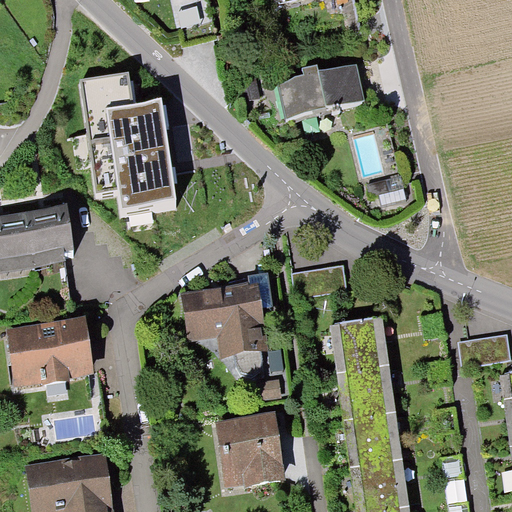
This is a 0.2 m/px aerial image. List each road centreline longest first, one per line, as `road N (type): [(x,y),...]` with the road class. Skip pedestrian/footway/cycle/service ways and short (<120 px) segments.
road 1 (residential): [(150,511),(121,326),(134,298),(272,216),(294,192)]
road 2 (residential): [(96,0),(294,192)]
road 3 (residential): [(424,267),(437,221),(390,0)]
road 4 (track): [(74,0),(35,124),(0,163)]
road 5 (residential): [(294,192),(372,248),(424,267)]
